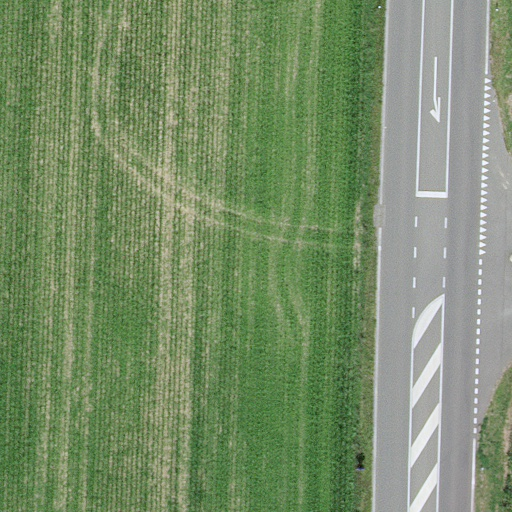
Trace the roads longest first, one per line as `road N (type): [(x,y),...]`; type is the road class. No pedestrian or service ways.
road 1 (primary): [(437,511),(445,251)]
road 2 (primary): [(445,251),(447,0)]
